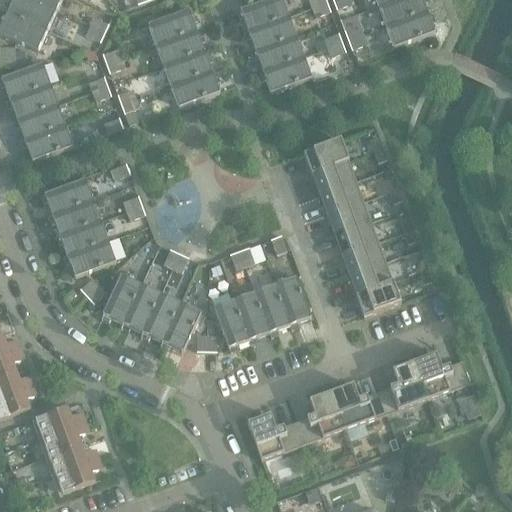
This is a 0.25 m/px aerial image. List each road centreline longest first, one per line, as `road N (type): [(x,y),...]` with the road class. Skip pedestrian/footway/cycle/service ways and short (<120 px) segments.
road 1 (residential): [(202,420),(87,362),(47,329),(0,209)]
road 2 (residential): [(344,369),(273,172)]
road 3 (residential): [(202,420),(344,369)]
